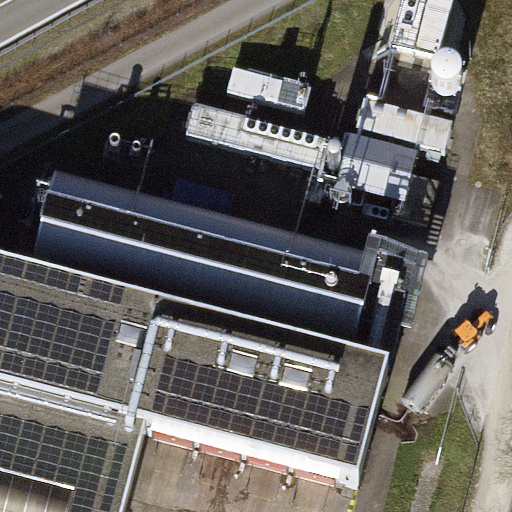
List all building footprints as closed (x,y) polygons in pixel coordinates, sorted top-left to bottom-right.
[(396,57),(408,64),(422,67),(435,66),(448,60),(459,51),(465,38),(468,25),(466,11),(460,0),(388,0),(385,4),(381,18),(382,33),(387,46),(396,57)] [(312,93),(236,73),(230,96),(306,116),(312,93)] [(454,128),(365,105),(357,133),(446,157),(454,128)] [(328,145),(196,111),(189,140),(321,174),(328,145)] [(439,187),(408,179),(398,220),(429,228),(439,187)] [(58,180),(35,268),(357,353),(380,265),(58,180)] [(500,232),(508,190),(462,180),(453,222),(500,232)] [(0,511),(128,511),(148,437),(360,492),(390,377),(0,274),(0,511)]
